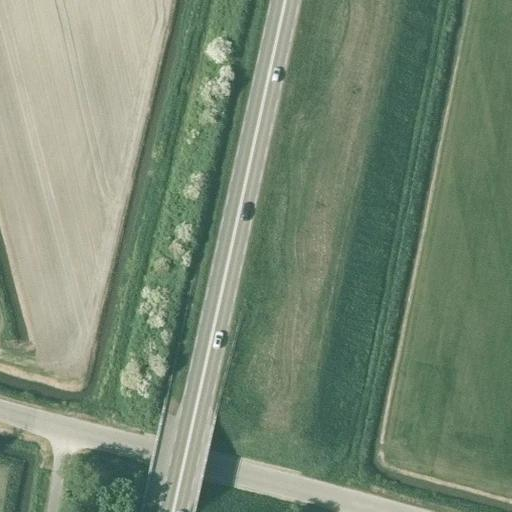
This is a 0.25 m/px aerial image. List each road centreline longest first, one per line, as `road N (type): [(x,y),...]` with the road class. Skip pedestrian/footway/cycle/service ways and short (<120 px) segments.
road 1 (primary): [(173,511),(285,0)]
road 2 (unclassified): [(364,511),(0,410)]
